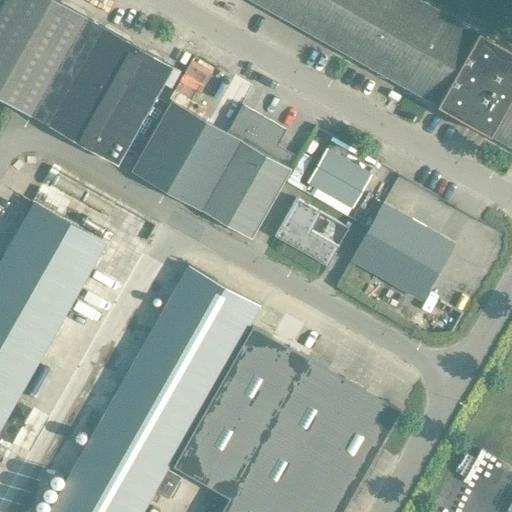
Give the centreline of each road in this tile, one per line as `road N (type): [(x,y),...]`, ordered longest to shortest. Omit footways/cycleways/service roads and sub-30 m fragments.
road 1 (unclassified): [(0,154),(15,127),(448,372)]
road 2 (unclassified): [(511,200),(160,0)]
road 3 (unclassified): [(366,511),(448,372)]
road 4 (unclassified): [(448,372),(511,262)]
